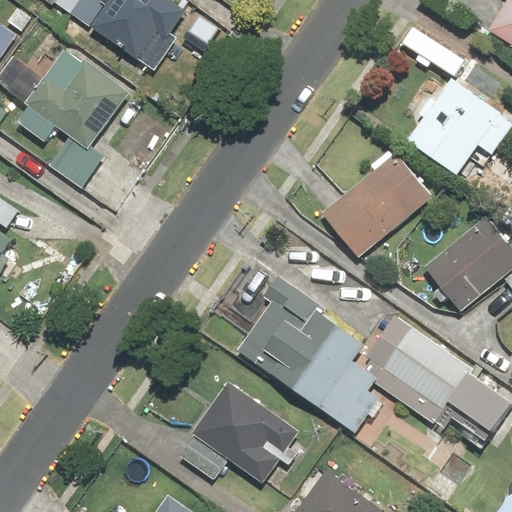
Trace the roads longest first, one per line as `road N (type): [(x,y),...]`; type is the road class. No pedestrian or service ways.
road 1 (residential): [(349,0),(0,501)]
road 2 (unknown): [(301,68),(200,0)]
